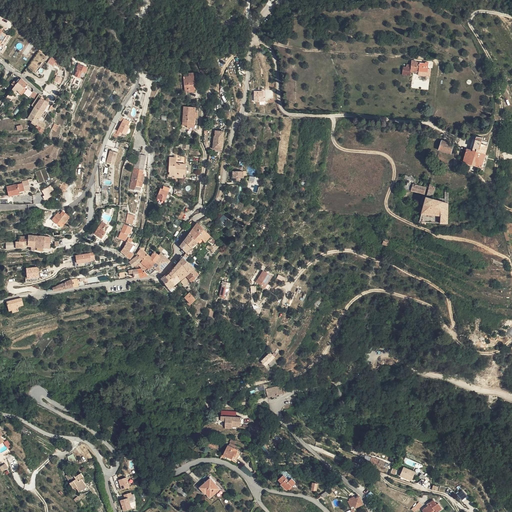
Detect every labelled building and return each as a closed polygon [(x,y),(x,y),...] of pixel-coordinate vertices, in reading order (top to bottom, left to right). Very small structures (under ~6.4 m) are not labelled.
[(0,42),(3,45),(9,36),(4,33),(6,30),(3,27),(0,30),(0,42)] [(13,37),(9,36),(3,45),(5,47),(13,37)] [(54,65),(58,60),(53,56),(49,61),(54,65)] [(405,75),(413,76),(414,73),(421,73),(421,72),(430,73),(431,63),(428,62),(428,63),(419,63),(419,61),(414,61),(414,66),(409,65),(409,68),(405,67),(405,75)] [(36,69),(35,67),(37,67),(34,62),(28,66),(31,71),(36,69)] [(198,84),(197,72),(190,73),(190,76),(189,76),(189,78),(187,79),(188,90),(191,89),(192,91),(197,91),(197,84),(198,84)] [(24,78),(20,83),(27,88),(30,84),(24,78)] [(27,88),(20,83),(17,87),(20,90),(23,92),(25,94),(28,91),(27,90),(26,89),(27,88)] [(265,100),(264,90),(255,90),(255,100),(265,100)] [(38,107),(46,111),(51,103),(44,98),(41,102),(39,105),(38,107)] [(196,126),(197,111),(197,107),(186,106),(184,124),(189,125),(189,127),(191,127),(191,125),(196,126)] [(31,118),(42,125),(47,128),(49,124),(45,121),(51,113),(49,112),(47,114),(45,113),(46,111),(38,107),(31,118)] [(116,134),(113,134),(112,136),(118,138),(118,136),(124,138),(127,134),(130,126),(128,125),(130,122),(122,118),(118,121),(121,122),(116,134)] [(224,131),(217,131),(216,136),(213,136),(213,141),(214,141),(214,148),(223,149),(225,137),(224,137),(224,131)] [(485,156),(488,144),(481,143),(482,138),(476,138),(473,139),(469,152),(485,156)] [(452,154),(454,146),(443,143),(441,151),(452,154)] [(118,153),(109,150),(105,163),(115,166),(118,153)] [(464,164),(482,169),(485,156),(469,152),(467,152),(464,164)] [(143,156),(140,170),(136,169),(131,191),(136,192),(137,187),(139,174),(145,175),(148,157),(143,156)] [(177,177),(185,177),(185,173),(186,170),(187,163),(178,163),(178,157),(172,157),(171,174),(177,175),(177,177)] [(38,173),(43,183),(52,178),(54,176),(58,174),(52,164),(38,173)] [(238,174),(243,173),(243,169),(233,170),(234,177),(238,177),(238,174)] [(137,187),(138,187),(143,188),(147,175),(145,175),(139,174),(137,187)] [(64,192),(68,187),(64,183),(59,189),(64,192)] [(414,187),(413,190),(426,195),(427,190),(428,188),(429,185),(426,184),(425,188),(410,183),(409,185),(414,187)] [(428,188),(427,190),(429,191),(428,195),(436,198),(439,188),(431,184),(430,189),(428,188)] [(25,192),(24,185),(8,188),(10,198),(21,195),(20,193),(25,192)] [(168,201),(172,188),(167,186),(166,189),(163,188),(160,198),(168,201)] [(424,206),(419,223),(421,223),(422,227),(429,227),(430,224),(448,223),(449,193),(449,191),(446,190),(444,199),(440,198),(438,201),(427,198),(425,204),(423,203),(425,197),(423,196),(421,205),(424,206)] [(57,197),(56,198),(56,200),(56,201),(56,202),(57,203),(58,204),(60,204),(62,205),(63,204),(64,203),(65,202),(65,201),(65,199),(64,198),(63,197),(62,196),(61,195),(59,195),(58,196),(57,197)] [(71,224),(75,217),(67,212),(65,216),(63,215),(58,223),(66,227),(68,223),(71,224)] [(125,223),(132,224),(134,215),(127,214),(125,223)] [(223,215),(219,220),(225,225),(229,220),(223,215)] [(97,232),(101,235),(106,229),(109,225),(104,221),(97,232)] [(209,240),(216,246),(220,241),(200,222),(187,240),(190,243),(195,247),(197,245),(198,244),(204,238),(205,239),(203,241),(206,243),(209,240)] [(128,240),(132,226),(126,224),(122,237),(128,240)] [(39,235),(32,234),(32,245),(36,246),(35,249),(40,250),(40,246),(38,246),(39,235)] [(43,246),(47,247),(48,236),(39,235),(38,246),(40,246),(40,250),(43,251),(44,249),(43,249),(43,246)] [(132,237),(125,250),(134,256),(136,254),(137,253),(133,250),(136,244),(133,243),(135,239),(134,239),(132,237)] [(221,245),(223,244),(220,241),(216,246),(213,249),(219,254),(224,248),(221,245)] [(14,249),(14,242),(5,242),(6,250),(14,249)] [(190,243),(186,248),(190,252),(191,250),(193,252),(197,249),(195,247),(190,243)] [(150,253),(143,247),(140,252),(139,253),(140,254),(145,257),(146,256),(148,257),(150,253)] [(161,254),(157,251),(153,255),(147,262),(150,266),(161,254)] [(75,256),(77,264),(95,260),(93,252),(75,256)] [(162,254),(161,254),(150,266),(148,269),(150,270),(153,273),(160,268),(163,271),(173,259),(170,257),(166,254),(164,252),(162,254)] [(147,262),(153,255),(150,253),(148,257),(147,258),(144,261),(144,262),(146,261),(147,262)] [(144,264),(147,262),(146,261),(144,262),(144,261),(143,260),(146,257),(145,257),(140,254),(132,261),(137,266),(139,265),(140,266),(142,265),(144,264)] [(188,258),(186,257),(182,262),(186,266),(192,273),(200,266),(198,264),(196,266),(190,260),(189,261),(187,259),(188,258)] [(186,266),(182,262),(178,266),(180,268),(176,273),(174,271),(173,272),(176,276),(179,274),(183,279),(188,276),(182,270),(186,266)] [(38,266),(26,268),(27,279),(39,278),(38,266)] [(188,276),(192,273),(186,266),(182,270),(188,276)] [(136,274),(137,277),(150,274),(148,271),(145,269),(144,269),(143,267),(135,269),(131,270),(132,274),(131,274),(131,276),(136,274)] [(188,284),(201,275),(197,270),(194,272),(194,273),(184,280),(188,284)] [(271,283),(274,276),(266,271),(259,282),(271,290),(274,286),(271,283)] [(167,276),(165,273),(163,276),(167,282),(171,278),(168,275),(167,276)] [(171,278),(167,282),(172,288),(176,285),(178,283),(174,279),(173,280),(172,279),(171,278)] [(230,295),(232,280),(226,279),(224,294),(230,295)] [(198,295),(194,290),(192,292),(187,296),(183,300),(184,301),(188,298),(193,303),(198,299),(196,297),(198,295)] [(16,300),(12,302),(14,311),(17,310),(18,312),(24,311),(23,306),(28,305),(26,298),(16,300)] [(208,315),(215,316),(217,307),(210,307),(208,315)] [(275,359),(277,357),(279,354),(277,352),(275,354),(273,352),(265,360),(269,365),(271,363),(274,366),(278,362),(275,359)] [(271,393),(272,398),(290,394),(288,386),(276,388),(276,391),(271,393)] [(234,430),(234,429),(234,426),(239,426),(243,426),(243,424),(243,419),(243,418),(227,419),(227,430),(234,430)] [(62,441),(59,445),(63,449),(67,445),(62,441)] [(212,442),(210,448),(224,452),(226,446),(212,442)] [(237,461),(238,458),(241,454),(233,450),(229,457),(237,461)] [(378,459),(376,464),(381,467),(384,461),(378,459)] [(402,476),(414,481),(417,473),(405,467),(402,476)] [(88,473),(82,477),(84,479),(81,482),(78,478),(75,474),(71,478),(81,490),(84,488),(88,492),(95,486),(90,478),(91,477),(88,473)] [(127,477),(118,480),(121,490),(130,487),(127,477)] [(284,488),(286,490),(287,489),(285,487),(290,483),(286,479),(281,484),(285,488),(284,488)] [(214,480),(202,490),(207,496),(209,495),(213,499),(224,491),(214,480)] [(287,489),(286,490),(290,494),(296,489),(293,485),(290,483),(285,487),(287,489)] [(456,494),(462,500),(467,496),(461,490),(456,494)] [(120,500),(123,511),(132,509),(130,503),(134,502),(132,492),(123,494),(124,499),(120,500)] [(359,510),(367,505),(363,497),(355,501),(359,510)] [(433,504),(430,506),(425,510),(426,511),(439,511),(445,507),(441,502),(439,503),(436,499),(431,501),(433,504)] [(415,508),(419,510),(424,503),(420,500),(415,508)]
